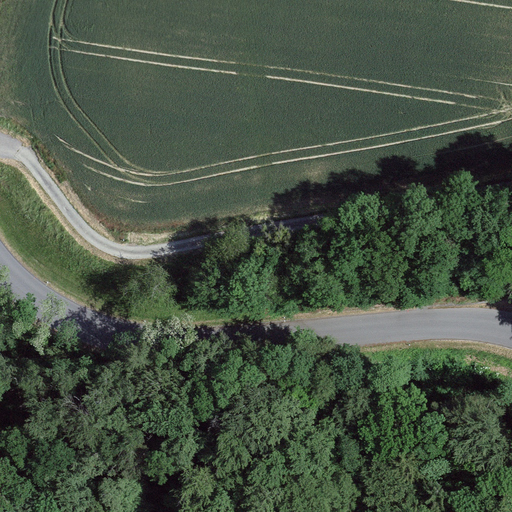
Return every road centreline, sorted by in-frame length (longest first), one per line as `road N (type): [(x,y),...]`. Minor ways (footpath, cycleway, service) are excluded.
road 1 (unclassified): [(0,146),(18,150),(80,230),(117,252),(169,247),(511,166)]
road 2 (tertiary): [(511,322),(191,332),(115,323),(44,299),(0,260)]
